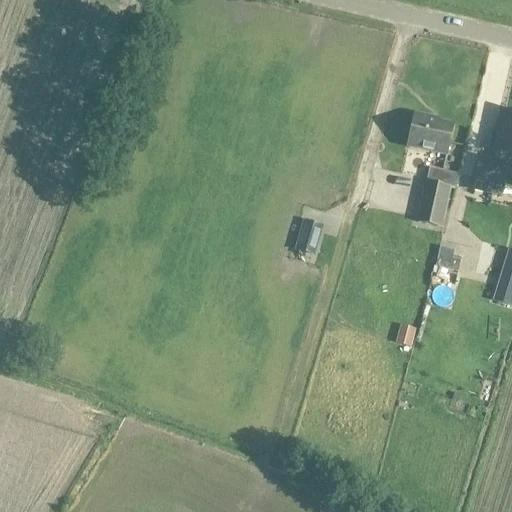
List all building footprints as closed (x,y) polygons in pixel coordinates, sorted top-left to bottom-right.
[(511,117),(501,115),(491,164),(481,162),(477,183),(507,189),(511,165),(511,117)] [(414,117),(407,149),(445,157),(451,128),(429,123),(429,120),(414,117)] [(441,229),(450,189),(423,183),(415,224),(441,229)] [(321,229),(303,224),(296,249),(313,254),(321,229)] [(511,307),(511,252),(509,252),(494,302),(511,307)] [(436,258),(434,269),(456,273),(459,263),(436,258)] [(410,348),(414,332),(401,328),(396,345),(410,348)]
